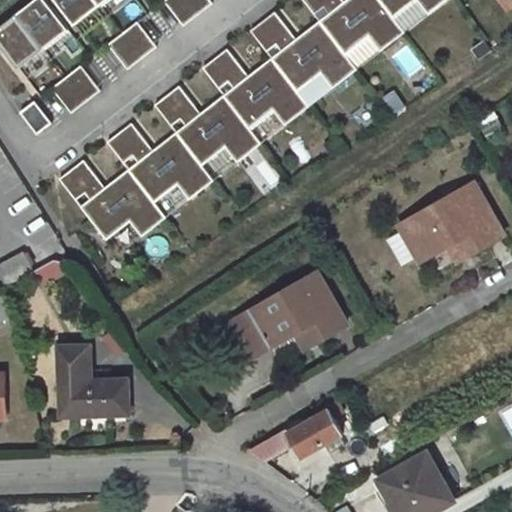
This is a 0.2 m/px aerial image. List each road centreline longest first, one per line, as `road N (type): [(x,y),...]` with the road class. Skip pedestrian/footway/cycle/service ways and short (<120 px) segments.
road 1 (residential): [(210,471),(221,446),(511,277)]
road 2 (residential): [(0,103),(34,158),(238,0)]
road 3 (residential): [(0,474),(210,471)]
